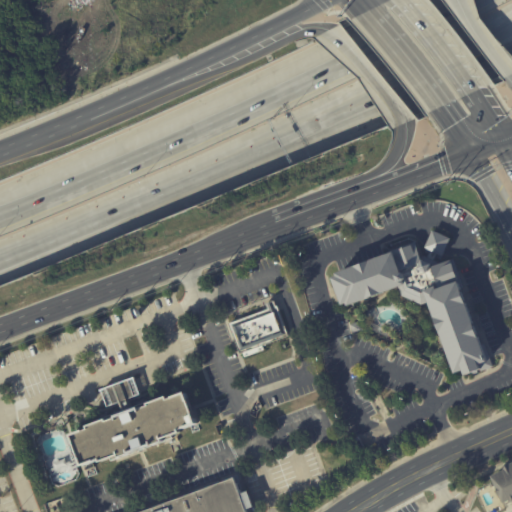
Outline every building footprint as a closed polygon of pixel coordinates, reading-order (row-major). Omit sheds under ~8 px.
[(451,236),(432,230),(426,249),(445,255),(451,236)] [(329,275),(414,243),(420,258),(431,263),(452,258),(485,359),(452,371),(429,303),(420,305),(400,297),(396,287),(342,306),(329,275)] [(290,329),(290,330),(288,330),(290,335),(289,336),(290,338),(273,344),(272,342),(264,345),(265,350),(246,357),(244,353),(242,354),(231,323),(244,318),(244,317),(263,309),(264,311),(270,309),(268,303),(276,300),(278,306),(279,305),(281,310),(283,309),(285,315),(283,316),(283,317),(285,316),(287,322),(286,322),(286,324),(288,324),(290,329)] [(352,324),(360,321),(363,330),(355,333),(352,324)] [(441,346),(442,347),(443,350),(441,352),(439,353),(436,351),(435,349),(437,346),(439,345),(441,346)] [(136,378),(139,386),(142,394),(130,398),(134,407),(151,401),(151,403),(169,396),(170,399),(187,393),(190,398),(195,413),(198,423),(181,430),(183,433),(165,439),(165,441),(121,458),(121,457),(113,460),(112,459),(102,463),(102,460),(84,466),(83,462),(82,462),(74,440),(75,440),(73,435),(90,429),(89,426),(107,419),(106,417),(123,411),(120,403),(109,407),(105,396),(102,390),(136,378)] [(511,501),(509,495),(501,498),(499,494),(506,491),(498,475),(511,469),(510,467),(511,466),(511,501)] [(248,493),(251,492),(257,507),(249,510),(249,511),(146,511),(238,478),(244,494),(248,493)]
